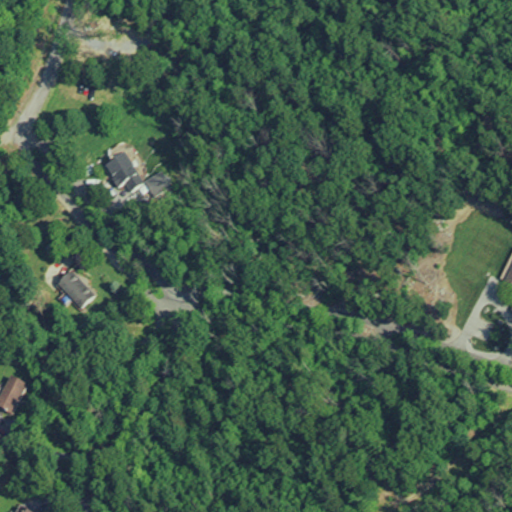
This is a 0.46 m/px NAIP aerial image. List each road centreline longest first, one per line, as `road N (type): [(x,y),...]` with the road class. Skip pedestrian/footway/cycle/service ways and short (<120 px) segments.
road 1 (residential): [(101,511),(168,311),(140,266),(36,163),(22,137),(22,110),(59,0)]
road 2 (residential): [(511,377),(221,298),(194,298),(168,311)]
